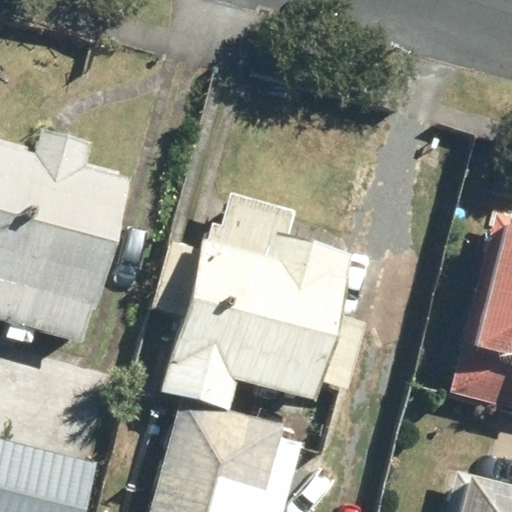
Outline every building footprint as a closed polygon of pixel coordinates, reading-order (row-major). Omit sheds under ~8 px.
[(116,171),(0,142),(0,315),(75,334),(116,171)] [(344,239),(210,190),(143,370),(219,398),(228,373),(290,396),(302,365),(327,375),(349,317),(319,306),(344,239)] [(511,209),(476,201),(442,339),(503,353),(492,399),(511,403),(511,209)] [(71,511),(106,376),(3,350),(0,363),(0,511),(71,511)] [(272,511),(294,444),(174,407),(141,511),(272,511)] [(511,511),(511,490),(428,471),(418,511),(511,511)]
